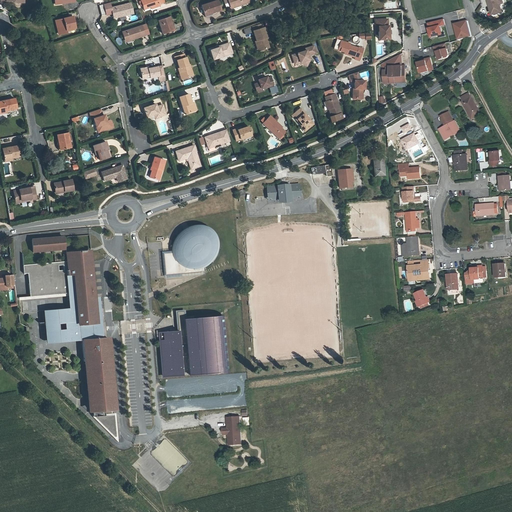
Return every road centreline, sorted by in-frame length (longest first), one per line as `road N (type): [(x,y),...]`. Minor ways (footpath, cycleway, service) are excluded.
road 1 (residential): [(329,81),(228,114),(217,106),(193,35)]
road 2 (residential): [(235,181),(310,156),(412,102)]
road 3 (residential): [(444,191),(438,248),(450,258),(506,253)]
